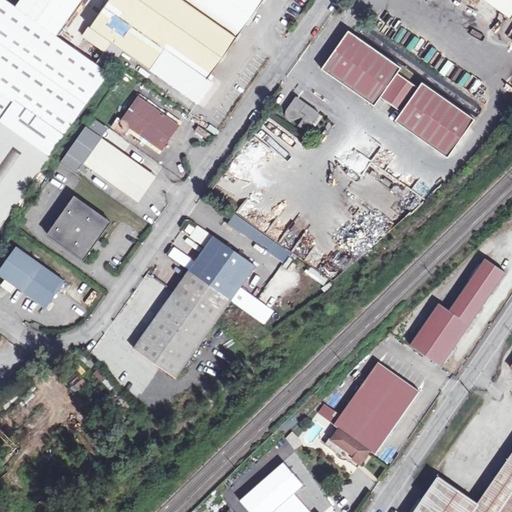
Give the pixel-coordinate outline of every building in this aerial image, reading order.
[(16,0),(8,12),(50,41),(79,0),(16,0)] [(95,59),(106,66),(115,54),(190,107),(204,88),(199,84),(259,1),(257,0),(106,0),(84,32),(104,46),(98,55),(95,59)] [(511,0),(472,0),(511,27),(511,0)] [(0,68),(1,67),(41,96),(70,55),(50,41),(8,12),(0,5),(0,68)] [(104,46),(84,32),(77,41),(98,55),(104,46)] [(377,103),(394,78),(400,71),(347,33),(319,74),(371,111),(377,103)] [(0,113),(0,219),(1,220),(102,78),(99,76),(106,66),(95,59),(88,68),(70,55),(41,96),(1,67),(0,68),(0,97),(7,103),(0,113)] [(415,92),(394,78),(377,103),(398,118),(392,125),(445,163),(473,124),(420,86),(415,92)] [(285,119),(289,123),(292,122),(297,120),(299,122),(293,130),(302,137),(316,118),(293,102),(284,114),(285,119)] [(172,132),(132,103),(114,127),(155,155),(172,132)] [(89,125),(105,137),(110,129),(94,118),(89,125)] [(80,131),(62,156),(133,204),(143,190),(132,182),(139,172),(80,131)] [(150,179),(139,172),(132,182),(143,190),(150,179)] [(104,226),(69,200),(42,237),(77,263),(86,252),(91,255),(97,247),(92,243),(104,226)] [(197,226),(189,238),(205,249),(213,237),(197,226)] [(205,249),(172,294),(217,325),(259,269),(213,237),(205,249)] [(62,285),(12,249),(0,265),(0,279),(43,311),(62,285)] [(435,305),(408,346),(439,368),(504,274),(482,259),(448,313),(435,305)] [(324,286),(329,279),(312,267),(307,274),(324,286)] [(217,325),(172,294),(132,350),(176,381),(217,325)] [(339,431),(331,442),(336,445),(332,452),(350,465),(353,461),(359,465),(369,452),(375,456),(419,393),(377,364),(333,427),(339,431)] [(511,511),(511,364),(510,367),(511,368),(511,451),(475,506),(435,478),(411,511),(511,511)] [(331,442),(327,448),(332,452),(336,445),(331,442)] [(353,461),(350,465),(357,469),(359,465),(353,461)] [(283,463),(239,502),(247,511),(308,511),(293,495),(303,486),(283,463)]
